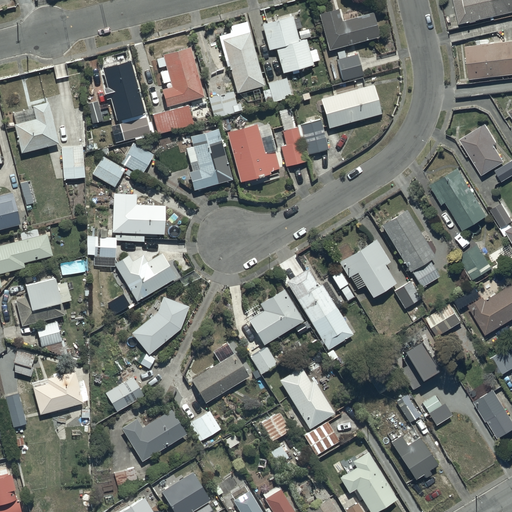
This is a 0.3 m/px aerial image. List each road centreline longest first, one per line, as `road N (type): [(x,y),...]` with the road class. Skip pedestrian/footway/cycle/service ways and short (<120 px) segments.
road 1 (residential): [(413,0),(429,74),(426,104),(400,154),(283,227),(223,243)]
road 2 (residential): [(0,45),(183,0)]
